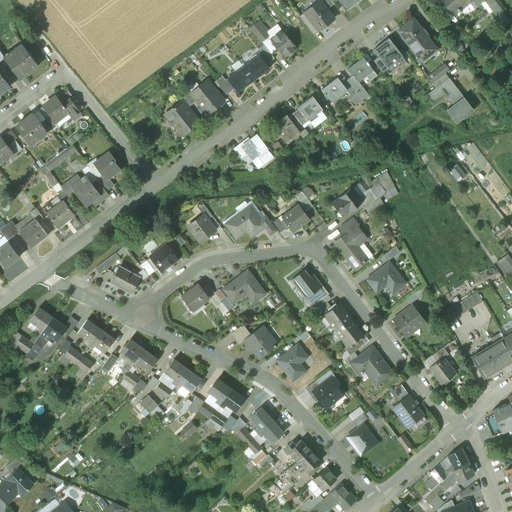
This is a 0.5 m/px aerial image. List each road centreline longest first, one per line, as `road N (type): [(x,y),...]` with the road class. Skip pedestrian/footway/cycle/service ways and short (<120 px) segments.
road 1 (residential): [(457,427),(321,255),(306,247),(193,266),(136,321)]
road 2 (residential): [(378,498),(266,380),(136,321)]
road 3 (residential): [(406,0),(370,16),(172,174)]
road 4 (residential): [(159,184),(40,275)]
road 5 (residential): [(65,71),(159,184)]
